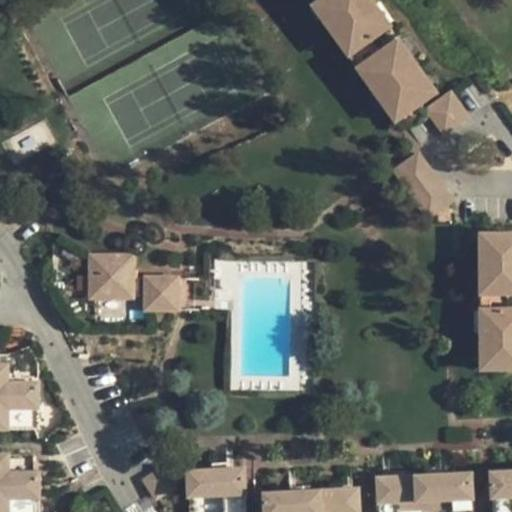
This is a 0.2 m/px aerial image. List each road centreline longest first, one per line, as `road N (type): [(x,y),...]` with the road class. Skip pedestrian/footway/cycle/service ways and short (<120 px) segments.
road 1 (residential): [(0,249),(136,511)]
road 2 (residential): [(511,180),(455,181),(433,155),(492,117)]
